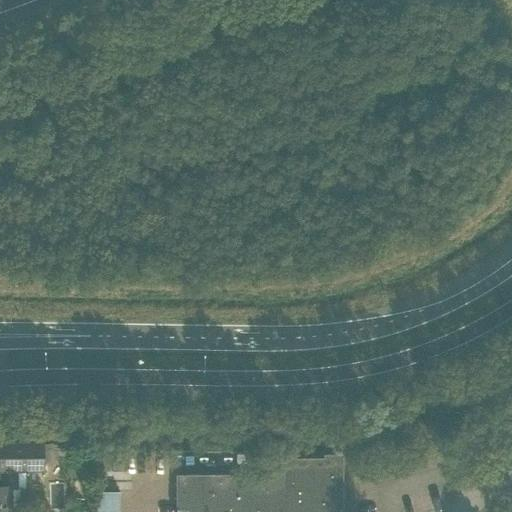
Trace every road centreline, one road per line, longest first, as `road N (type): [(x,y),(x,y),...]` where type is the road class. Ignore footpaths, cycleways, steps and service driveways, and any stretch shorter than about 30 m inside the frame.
road 1 (motorway): [(511,269),(458,303),(340,336),(0,337)]
road 2 (motorway): [(0,380),(327,377),(401,362),(511,311)]
